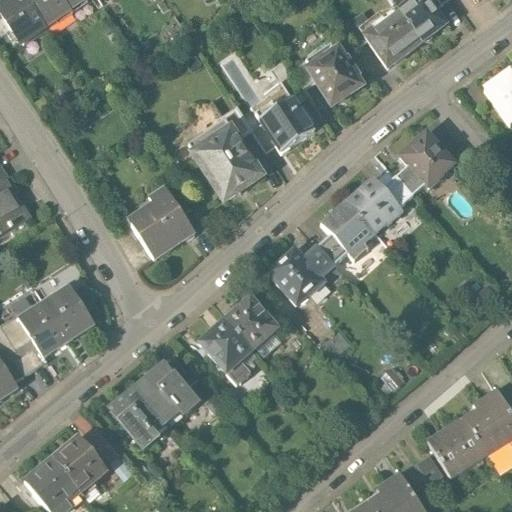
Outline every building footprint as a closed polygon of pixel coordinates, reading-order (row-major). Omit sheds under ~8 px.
[(46,31),(45,30),(25,0),(10,0),(0,7),(0,19),(10,35),(20,49),(46,31)] [(70,12),(69,11),(61,0),(25,0),(45,30),(55,24),(54,22),(70,12)] [(88,0),(61,0),(69,11),(84,1),(85,2),(88,0)] [(441,0),(424,0),(410,10),(434,43),(460,25),(441,0)] [(379,39),(376,35),(387,27),(375,10),(359,21),(370,45),(379,39)] [(400,68),(434,43),(410,10),(387,27),(376,35),(379,39),(400,68)] [(0,39),(1,41),(10,35),(0,19),(0,39)] [(322,65),(319,67),(326,79),(344,106),(376,85),(351,46),(322,65)] [(317,86),(326,79),(319,67),(322,65),(318,59),(305,68),(317,86)] [(511,73),(483,94),(510,132),(511,130),(511,73)] [(64,108),(55,94),(46,101),(55,114),(64,108)] [(272,118),(292,150),(325,129),(304,97),(272,118)] [(235,115),(242,125),(250,137),(264,128),(248,106),(235,115)] [(98,118),(92,109),(81,117),(87,126),(98,118)] [(242,125),(200,153),(234,204),(276,175),(250,137),(242,125)] [(398,160),(407,170),(424,189),(427,193),(454,169),(425,137),(398,160)] [(0,156),(0,191),(17,180),(21,177),(5,153),(3,155),(0,156)] [(407,170),(395,181),(412,200),(424,189),(407,170)] [(0,191),(0,243),(0,244),(41,218),(17,180),(0,191)] [(176,189),(192,213),(205,205),(188,181),(176,189)] [(370,183),(344,207),(373,239),(399,216),(397,213),(412,200),(395,181),(380,194),(370,183)] [(192,213),(176,189),(161,199),(165,205),(140,221),(166,260),(206,234),(192,213)] [(349,261),(373,239),(344,207),(320,228),(331,240),(346,257),(349,261)] [(331,240),(316,253),(331,271),(346,257),(331,240)] [(292,255),(266,278),(295,311),(335,275),(331,271),(316,253),(302,265),(292,255)] [(96,284),(84,292),(97,311),(108,303),(96,284)] [(81,286),(56,303),(80,340),(105,324),(97,311),(84,292),(81,286)] [(250,301),(223,324),(251,356),(277,333),(250,301)] [(54,356),(80,340),(56,303),(30,319),(54,356)] [(29,316),(12,326),(30,353),(23,357),(35,376),(58,361),(54,356),(30,319),(29,316)] [(225,379),(251,356),(223,324),(197,347),(225,379)] [(11,346),(4,351),(25,383),(35,376),(23,357),(30,353),(12,326),(2,332),(11,346)] [(4,351),(0,353),(0,402),(2,405),(28,389),(25,383),(4,351)] [(165,369),(136,392),(166,429),(180,418),(184,423),(200,411),(165,369)] [(199,379),(191,387),(206,405),(215,398),(199,379)] [(511,383),(501,391),(511,407),(511,383)] [(154,440),(166,429),(136,392),(108,416),(143,459),(159,446),(154,440)] [(478,415),(463,425),(486,462),(511,445),(511,420),(496,395),(474,409),(478,415)] [(451,484),(486,462),(463,425),(427,447),(451,484)] [(79,442),(52,465),(78,496),(105,474),(79,442)] [(403,475),(415,494),(440,479),(428,459),(403,475)] [(69,511),(65,507),(78,496),(52,465),(25,488),(44,511),(69,511)] [(379,500),(369,507),(372,511),(419,511),(399,479),(375,494),(379,500)]
